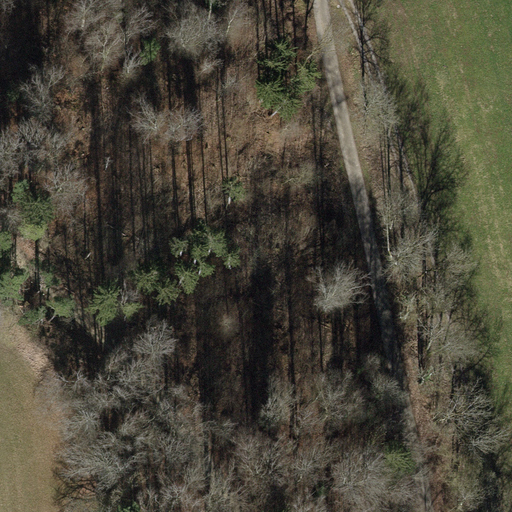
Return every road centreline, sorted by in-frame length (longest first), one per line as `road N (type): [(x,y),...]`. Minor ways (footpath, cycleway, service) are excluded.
road 1 (track): [(492,511),(365,33),(344,0)]
road 2 (unclassified): [(431,511),(332,73),(327,0)]
road 3 (track): [(236,511),(147,376),(0,236)]
